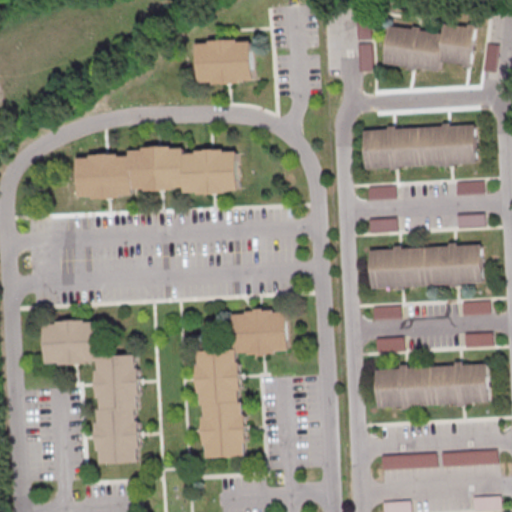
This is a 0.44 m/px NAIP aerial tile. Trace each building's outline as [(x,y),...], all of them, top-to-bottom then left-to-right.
[(369,38),(369,12),(358,13),(358,38),(369,38)] [(390,25),(414,28),(414,25),(422,26),(422,30),(445,33),(446,23),(470,26),(471,24),(478,25),(471,67),(464,66),(464,64),(442,60),(440,72),(416,68),(416,71),(407,69),(408,67),(384,63),(390,25)] [(200,84),(255,83),(254,38),(199,40),(200,84)] [(498,71),(500,44),(487,43),(486,70),(498,71)] [(365,130),(389,129),(389,125),(397,125),(397,128),(444,125),(444,122),(451,122),(452,125),(477,124),(479,162),(454,163),(454,166),(446,167),(446,164),(399,167),(399,169),(391,170),(391,167),(367,168),(365,130)] [(78,157),(130,155),(130,149),(184,146),(184,152),(237,150),(239,189),(184,192),(184,186),(133,188),(134,193),(79,196),(78,157)] [(457,182),(484,180),(485,193),(458,195),(457,182)] [(369,187),(396,185),(397,198),(369,200),(369,187)] [(458,214),(485,212),(486,225),(459,227),(458,214)] [(370,219),(397,217),(398,230),(370,232),(370,219)] [(371,249),(396,248),(395,244),(403,244),(404,247),(450,245),(450,242),(458,241),(458,244),(483,243),(485,281),(460,283),(460,286),(453,286),(452,283),(405,286),(406,289),(398,289),(398,286),(373,288),(371,249)] [(463,302),(490,300),(491,313),(463,315),(463,302)] [(373,307),(401,305),(402,318),(374,320),(373,307)] [(199,350),(236,348),(234,313),(286,310),(289,349),(238,352),(241,402),(244,402),(247,455),(208,457),(207,444),(205,415),(205,404),(202,404),(199,350)] [(44,323),(46,363),(60,362),(60,364),(88,362),(88,361),(98,360),(100,408),(98,409),(101,462),(139,460),(136,408),(138,408),(136,354),(103,356),(101,320),(44,323)] [(465,333),(493,332),(494,344),(466,346),(465,333)] [(377,339),(404,337),(405,350),(377,351),(377,339)] [(378,369),(402,368),(402,364),(410,363),(410,367),(457,364),(456,361),(464,361),(465,364),(489,362),(492,401),(467,402),(467,405),(459,406),(459,403),(412,406),(412,408),(404,409),(404,406),(380,407),(378,369)] [(442,451),(497,449),(498,462),(443,465),(442,451)] [(382,454),(437,452),(438,465),(382,468),(382,454)] [(474,496),(502,494),(502,507),(475,509),(474,496)] [(384,511),(384,501),(411,499),(412,511),(384,511)]
